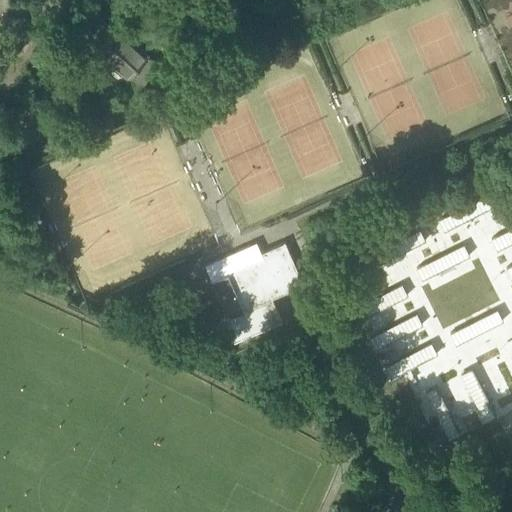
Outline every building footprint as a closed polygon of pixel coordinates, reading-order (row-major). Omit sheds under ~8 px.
[(134,70),(148,55),(94,6),(74,28),(89,42),(93,46),(86,53),(101,66),(108,59),(128,77),(134,70)] [(484,192),(436,216),(445,231),(492,205),(484,192)] [(420,225),(369,251),(378,265),(428,239),(420,225)] [(511,227),(485,240),(495,258),(511,248),(511,227)] [(463,239),(415,265),(422,279),(472,253),(463,239)] [(272,297),(303,284),(285,241),(261,252),(257,241),(205,264),(211,280),(227,317),(220,320),(230,343),(282,320),(272,297)] [(511,265),(499,272),(509,286),(511,284),(511,265)] [(404,281),(353,308),(362,324),(413,298),(404,281)] [(500,309),(449,335),(458,348),(508,324),(500,309)] [(419,312),(367,338),(375,355),(428,328),(419,312)] [(435,340),(384,366),(393,382),(444,357),(435,340)] [(479,356),(462,364),(488,415),(505,407),(479,356)] [(437,374),(421,382),(448,436),(465,428),(437,374)]
